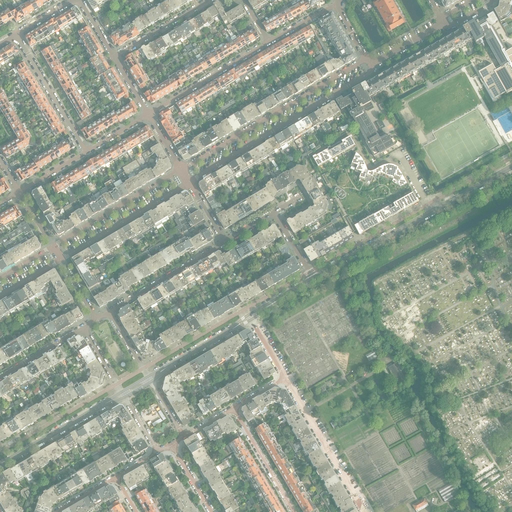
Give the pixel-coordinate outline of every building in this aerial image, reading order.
[(38,8),(33,0),(31,0),(29,2),(34,10),(35,11),(37,10),(37,9),(38,8)] [(98,7),(93,0),(87,0),(88,0),(95,13),(100,10),(99,8),(98,6),(98,7)] [(164,17),(177,9),(171,0),(170,0),(167,2),(167,1),(161,5),(158,7),(161,12),(164,17)] [(190,2),(188,0),(171,0),(177,9),(190,2)] [(261,5),(257,0),(250,0),(248,1),(253,9),(254,8),(256,10),(259,9),(258,6),(261,5)] [(306,10),(301,1),(300,0),(297,0),(299,2),(297,4),(302,13),(304,11),(305,10),(306,10)] [(310,8),(305,0),(303,0),(301,1),(306,10),(307,9),(308,9),(310,8)] [(323,1),(323,0),(305,0),(310,8),(313,6),(321,1),(322,2),(323,1)] [(400,14),(398,12),(399,11),(398,11),(397,9),(398,9),(397,8),(397,9),(395,6),(396,6),(396,5),(395,6),(394,4),(395,3),(394,3),(392,1),(393,0),(392,1),(391,0),(380,0),(376,2),(376,1),(372,3),(375,7),(376,7),(377,9),(376,9),(376,10),(377,9),(379,12),(378,12),(379,12),(380,14),(379,15),(380,15),(382,17),(381,17),(381,18),(382,17),(383,20),(382,20),(383,20),(385,22),(384,23),(385,23),(386,25),(385,26),(386,27),(388,26),(391,30),(403,23),(401,19),(403,18),(402,16),(401,17),(400,14),(401,14),(400,14)] [(34,10),(29,2),(24,5),(29,13),(30,13),(32,12),(34,10)] [(228,20),(225,15),(225,14),(224,13),(225,13),(224,12),(224,11),(223,11),(222,9),(221,9),(220,6),(217,2),(213,5),(214,7),(219,15),(220,16),(219,17),(220,20),(221,19),(224,23),(228,21),(228,20)] [(297,15),(291,4),(290,2),(289,2),(290,4),(289,5),(290,8),(288,9),(293,18),(296,16),(296,15),(297,15)] [(302,13),(297,4),(294,5),(293,3),(291,4),(297,15),(298,14),(299,14),(302,13)] [(511,14),(511,5),(509,5),(499,4),(498,7),(498,8),(494,10),(499,19),(498,19),(500,22),(505,19),(504,17),(505,16),(509,19),(511,14)] [(29,13),(24,5),(20,7),(23,12),(25,16),(27,15),(27,14),(29,13)] [(164,17),(161,12),(158,7),(157,5),(150,9),(151,10),(148,12),(149,13),(145,15),(151,25),(164,17)] [(21,21),(15,11),(11,13),(9,10),(10,9),(9,6),(7,7),(8,9),(13,18),(16,23),(18,22),(18,23),(21,21)] [(245,14),(241,6),(233,11),(238,19),(245,14)] [(293,18),(288,9),(287,6),(283,9),(288,20),(290,19),(291,19),(293,18)] [(25,16),(23,12),(20,7),(19,7),(20,8),(15,11),(21,21),(25,19),(24,18),(26,17),(25,16)] [(212,20),(219,15),(214,7),(200,15),(206,24),(208,23),(209,24),(212,21),(212,20)] [(83,18),(77,9),(75,8),(72,10),(73,12),(75,15),(77,19),(78,21),(83,18)] [(13,18),(8,9),(4,12),(3,10),(9,21),(10,21),(12,20),(12,19),(13,18)] [(73,12),(72,10),(71,9),(67,11),(67,12),(73,22),(77,19),(75,15),(73,12)] [(288,20),(283,9),(278,12),(279,14),(284,23),(287,21),(287,20),(288,20)] [(9,21),(3,10),(0,11),(0,16),(4,24),(4,23),(5,24),(7,23),(7,22),(9,21)] [(73,22),(67,12),(67,11),(62,14),(69,25),(72,24),(71,23),(73,22)] [(238,19),(233,11),(225,15),(228,20),(230,24),(232,24),(231,23),(238,19)] [(280,24),(274,14),(275,13),(274,11),(271,12),(273,15),(272,15),(273,17),(271,19),(276,27),(278,26),(279,25),(280,24)] [(284,23),(279,14),(277,15),(276,13),(275,13),(274,14),(280,24),(281,24),(282,24),(284,23)] [(69,25),(62,14),(58,17),(65,28),(69,25)] [(338,24),(335,20),(333,16),(334,16),(333,14),(332,14),(330,14),(318,21),(322,28),(324,27),(328,34),(339,27),(339,26),(338,24)] [(475,21),(466,26),(473,38),(477,46),(483,42),(482,40),(481,39),(484,38),(486,40),(485,40),(489,46),(489,47),(492,53),(493,54),(496,59),(497,60),(500,66),(495,69),(492,64),(478,72),(482,79),(480,80),(482,83),(484,82),(493,99),(500,96),(503,94),(505,93),(506,94),(511,90),(511,48),(506,52),(506,51),(495,31),(494,29),(493,27),(493,26),(492,25),(497,23),(495,18),(494,16),(492,14),(487,17),(488,19),(489,20),(485,21),(485,20),(482,22),(480,23),(479,21),(476,23),(475,21)] [(107,22),(108,21),(104,15),(98,18),(102,25),(107,22)] [(138,32),(151,25),(145,15),(143,17),(142,16),(136,20),(136,21),(133,23),(133,24),(138,32)] [(202,26),(206,24),(200,15),(187,23),(193,32),(195,30),(196,31),(203,27),(202,26)] [(65,28),(58,17),(54,19),(60,29),(64,27),(64,28),(65,28)] [(276,27),(271,19),(268,20),(267,18),(266,18),(265,18),(266,21),(271,29),(272,29),(273,29),(276,27)] [(60,29),(54,19),(49,22),(55,32),(60,29)] [(271,29),(266,21),(264,22),(265,23),(262,24),(267,32),(270,30),(271,29)] [(55,32),(49,22),(44,25),(50,35),(55,32)] [(139,34),(138,32),(133,24),(131,25),(130,23),(126,25),(134,38),(139,34)] [(190,34),(193,32),(187,23),(174,31),(180,40),(183,38),(183,39),(190,35),(190,34)] [(316,31),(318,30),(317,28),(316,29),(313,24),(310,25),(314,33),(317,31),(316,31)] [(50,35),(44,25),(39,28),(45,38),(50,35)] [(134,38),(126,25),(124,27),(121,29),(122,31),(128,41),(134,38)] [(314,36),(309,26),(305,28),(310,38),(314,36)] [(473,38),(466,26),(462,29),(463,29),(458,31),(465,43),(467,41),(470,40),(473,38)] [(81,37),(91,31),(88,27),(87,27),(83,30),(79,32),(78,33),(79,35),(80,35),(81,37)] [(346,39),(343,35),(341,30),(340,28),(339,27),(328,34),(332,40),(331,41),(330,41),(328,41),(328,42),(330,42),(331,42),(332,41),(336,49),(348,42),(347,42),(348,41),(347,39),(346,39)] [(45,38),(39,28),(35,31),(41,41),(45,38)] [(310,38),(305,28),(301,31),(306,40),(310,38)] [(259,37),(254,29),(252,30),(251,29),(249,30),(255,39),(259,37)] [(128,41),(122,31),(120,32),(118,30),(115,32),(122,44),(128,41)] [(255,39),(249,30),(245,33),(251,42),(255,39)] [(41,41),(35,31),(30,34),(36,44),(41,41)] [(83,42),(94,36),(91,31),(81,37),(80,38),(83,42)] [(177,42),(180,40),(174,31),(161,39),(167,48),(170,46),(170,47),(178,43),(177,42)] [(306,40),(301,31),(297,33),(302,42),(306,40)] [(451,51),(465,43),(458,31),(456,32),(456,33),(447,38),(446,37),(445,38),(445,39),(444,39),(451,51)] [(122,44),(115,32),(109,36),(115,46),(117,44),(119,47),(122,44)] [(251,42),(245,33),(241,35),(246,45),(251,42)] [(302,42),(297,33),(293,35),(299,45),(302,42)] [(36,44),(30,34),(27,36),(26,39),(31,48),(36,45),(35,44),(36,44)] [(246,45),(241,35),(236,38),(242,47),(246,45)] [(299,45),(293,35),(289,37),(295,48),(299,46),(298,45),(299,45)] [(98,44),(94,36),(83,42),(83,43),(82,43),(87,51),(98,44)] [(242,47),(236,38),(235,36),(231,38),(232,41),(238,50),(242,47)] [(295,48),(289,37),(285,39),(291,50),(295,48)] [(167,48),(161,39),(159,40),(158,41),(157,41),(153,43),(153,44),(152,45),(151,45),(149,46),(155,56),(157,55),(158,55),(166,51),(165,50),(168,48),(167,48)] [(291,50),(285,39),(281,42),(287,53),(287,52),(291,50)] [(443,55),(451,51),(444,39),(443,40),(443,39),(441,40),(441,41),(440,41),(432,46),(431,46),(430,46),(430,47),(429,48),(436,59),(439,58),(440,60),(445,58),(443,55)] [(238,50),(232,41),(230,42),(230,43),(228,44),(233,52),(238,50)] [(287,53),(281,42),(277,44),(282,54),(283,53),(283,55),(287,53)] [(356,57),(349,45),(350,44),(349,43),(348,43),(348,42),(336,49),(338,51),(342,58),(339,59),(341,63),(342,62),(344,65),(355,58),(356,57)] [(233,52),(228,44),(227,45),(226,44),(224,45),(222,43),(222,44),(229,55),(233,52)] [(103,52),(98,44),(87,51),(92,59),(101,54),(103,52)] [(229,55),(222,44),(218,46),(220,49),(225,57),(229,55)] [(282,54),(277,44),(273,46),(278,54),(278,56),(282,54)] [(19,53),(15,46),(11,45),(8,47),(13,55),(14,57),(19,53)] [(53,52),(51,48),(54,46),(53,45),(51,46),(52,46),(45,50),(42,52),(43,54),(43,55),(43,56),(44,57),(53,52)] [(155,56),(149,46),(145,48),(145,47),(144,47),(141,48),(147,59),(148,60),(151,59),(155,57),(155,56)] [(278,54),(273,46),(271,48),(269,49),(275,59),(277,58),(276,56),(278,54)] [(13,55),(8,47),(3,50),(8,58),(13,55)] [(147,59),(141,48),(135,52),(137,55),(140,53),(143,57),(145,61),(147,59)] [(225,57),(220,49),(217,50),(216,48),(214,49),(215,51),(221,60),(225,57)] [(424,66),(436,59),(429,48),(428,48),(426,49),(421,52),(414,56),(420,68),(422,67),(424,66)] [(275,59),(269,49),(265,51),(271,61),(275,59)] [(221,60),(215,51),(214,52),(214,53),(211,54),(216,63),(221,60)] [(271,61),(265,51),(261,53),(267,63),(267,64),(271,61)] [(47,61),(55,56),(53,52),(44,57),(45,58),(45,59),(46,61),(47,61)] [(216,63),(211,54),(210,52),(205,54),(212,65),(216,63)] [(267,63),(261,53),(257,56),(263,65),(267,63)] [(106,62),(101,54),(92,59),(90,61),(95,69),(106,62)] [(139,65),(132,54),(125,58),(127,60),(124,62),(130,71),(139,65)] [(212,65),(205,54),(201,57),(208,68),(212,65)] [(50,66),(58,61),(61,59),(58,55),(55,56),(47,61),(48,63),(48,64),(49,65),(50,66)] [(263,65),(257,56),(253,58),(260,68),(259,68),(263,65)] [(419,69),(420,68),(414,56),(401,63),(399,64),(399,65),(398,65),(405,77),(412,73),(416,70),(417,72),(419,70),(419,69)] [(208,68),(201,57),(197,59),(204,70),(208,68)] [(260,68),(253,58),(250,60),(254,68),(256,71),(260,68)] [(204,70),(197,59),(192,61),(199,73),(204,70)] [(335,71),(344,65),(342,62),(341,63),(339,59),(337,61),(336,60),(334,62),(334,61),(330,63),(335,71)] [(254,68),(250,60),(246,63),(250,71),(254,68)] [(52,70),(61,65),(58,61),(50,66),(51,67),(50,68),(51,69),(52,70)] [(199,73),(192,61),(188,64),(195,75),(199,73)] [(111,70),(106,62),(95,69),(100,77),(102,76),(111,70)] [(335,71),(330,63),(329,62),(317,69),(322,78),(326,76),(331,72),(331,73),(335,71)] [(17,73),(27,67),(26,67),(27,66),(26,64),(25,64),(24,63),(20,66),(19,65),(16,67),(15,68),(15,69),(17,73)] [(250,71),(246,63),(242,65),(248,75),(252,72),(250,71)] [(63,69),(65,68),(66,68),(63,64),(62,64),(61,65),(52,70),(53,71),(53,72),(54,74),(55,74),(63,69)] [(195,75),(188,64),(186,65),(185,65),(185,66),(184,67),(186,70),(191,78),(195,75)] [(145,75),(139,65),(130,71),(136,81),(145,75)] [(248,75),(242,65),(238,67),(244,78),(248,75)] [(398,81),(405,77),(398,65),(398,66),(397,65),(395,66),(395,67),(394,68),(390,70),(386,72),(386,71),(384,72),(384,73),(383,74),(390,86),(395,83),(398,81)] [(20,77),(29,72),(29,71),(30,70),(29,69),(27,69),(27,67),(17,73),(20,77)] [(244,78),(238,67),(234,70),(239,79),(239,78),(240,80),(244,78)] [(57,79),(66,74),(63,69),(55,74),(56,76),(56,77),(56,78),(57,78),(57,79)] [(118,77),(117,75),(116,75),(114,72),(115,71),(114,69),(113,69),(111,70),(102,76),(107,84),(118,77)] [(319,80),(321,79),(322,78),(317,69),(305,76),(310,86),(314,84),(313,83),(317,80),(319,80)] [(187,80),(182,72),(181,70),(175,73),(182,83),(187,80)] [(186,70),(182,72),(187,80),(191,78),(186,70)] [(239,79),(234,70),(229,72),(235,81),(239,79)] [(23,82),(32,76),(32,75),(31,73),(30,73),(29,72),(20,77),(23,82)] [(60,83),(71,76),(68,72),(66,74),(57,79),(58,80),(58,81),(59,82),(60,83)] [(235,81),(229,72),(225,75),(230,84),(235,81)] [(63,87),(71,82),(73,81),(72,78),(77,75),(76,73),(71,76),(60,83),(61,84),(61,85),(62,87),(63,87)] [(182,83),(175,73),(171,76),(174,80),(173,81),(175,83),(176,83),(178,87),(180,86),(180,87),(182,86),(182,85),(183,85),(182,83)] [(307,88),(310,86),(305,76),(303,74),(300,76),(298,77),(297,75),(295,76),(296,78),(297,78),(298,80),(292,84),(298,93),(301,91),(301,90),(306,87),(307,87),(307,88)] [(390,86),(383,74),(382,74),(380,74),(380,75),(372,80),(371,80),(369,81),(369,82),(376,94),(383,90),(390,86)] [(145,83),(150,80),(147,75),(145,75),(136,81),(139,87),(145,83)] [(230,84),(225,75),(221,78),(226,86),(230,84)] [(25,86),(34,80),(35,79),(34,77),(33,77),(32,76),(23,82),(25,86)] [(175,83),(173,81),(174,80),(171,76),(168,78),(169,79),(168,80),(169,83),(169,84),(170,86),(171,86),(173,90),(175,89),(176,89),(177,88),(178,88),(178,87),(176,83),(175,83)] [(123,85),(122,83),(121,83),(119,79),(118,77),(107,84),(111,92),(123,85)] [(226,86),(221,78),(216,80),(221,89),(226,86)] [(28,90),(37,85),(37,84),(38,83),(36,82),(35,82),(34,80),(25,86),(28,90)] [(173,90),(171,86),(170,86),(169,84),(169,83),(168,80),(163,83),(165,86),(164,87),(165,89),(166,89),(169,93),(171,92),(173,91),(173,90)] [(221,89),(216,80),(212,83),(217,92),(218,93),(220,92),(219,90),(221,89)] [(65,92),(74,86),(71,82),(63,87),(63,89),(63,90),(64,91),(65,91),(65,92)] [(376,94),(369,82),(365,84),(364,84),(361,86),(362,88),(363,90),(363,89),(363,90),(364,91),(363,91),(364,93),(365,93),(365,94),(366,95),(367,96),(366,96),(367,98),(368,97),(368,98),(371,96),(376,94)] [(169,93),(166,89),(165,89),(164,87),(165,86),(163,83),(158,86),(160,89),(160,90),(161,92),(162,92),(164,96),(166,95),(167,95),(168,94),(168,93),(169,93)] [(217,92),(212,83),(207,86),(213,94),(217,92)] [(295,95),(298,93),(292,84),(280,91),(286,100),(289,98),(293,95),(294,94),(295,95)] [(30,95),(40,89),(40,88),(39,86),(38,86),(37,85),(28,90),(30,95)] [(68,96),(77,91),(77,90),(79,89),(77,85),(74,87),(74,86),(65,92),(66,93),(66,94),(67,95),(68,96)] [(128,94),(127,91),(126,91),(124,88),(124,87),(123,85),(111,92),(117,101),(123,97),(128,94)] [(164,96),(162,92),(161,92),(160,90),(160,89),(158,86),(154,89),(155,91),(155,92),(156,94),(157,94),(160,98),(162,97),(164,96)] [(213,94),(207,86),(203,88),(209,99),(210,99),(211,98),(211,97),(211,96),(213,94)] [(363,110),(361,108),(362,107),(370,102),(370,101),(370,102),(368,98),(368,97),(367,98),(366,96),(367,96),(366,95),(365,94),(365,93),(364,93),(363,91),(364,91),(363,90),(363,89),(363,90),(362,88),(361,86),(352,91),(353,93),(348,95),(349,97),(347,98),(346,97),(345,97),(346,98),(346,97),(346,98),(342,100),(341,98),(336,101),(337,103),(341,110),(346,107),(350,113),(349,113),(352,117),(367,142),(366,143),(370,150),(370,149),(374,156),(380,153),(399,142),(394,131),(380,139),(379,139),(378,137),(378,136),(363,110)] [(209,99),(203,88),(199,91),(204,100),(206,98),(207,100),(209,99)] [(33,99),(42,93),(43,92),(42,90),(40,90),(40,89),(30,95),(33,99)] [(160,98),(157,94),(156,94),(155,92),(155,91),(154,89),(149,91),(151,94),(151,95),(152,97),(153,97),(155,101),(157,100),(158,100),(159,99),(160,98)] [(286,100),(280,91),(279,89),(274,91),(273,89),(271,90),(273,93),(269,95),(271,97),(268,99),(273,108),(277,106),(276,105),(282,102),(286,100)] [(71,101),(80,95),(77,91),(68,96),(68,97),(69,99),(70,99),(71,101)] [(155,101),(153,97),(152,97),(151,95),(151,94),(149,91),(144,95),(148,101),(150,103),(151,102),(152,103),(153,103),(155,102),(155,101)] [(204,100),(199,91),(194,94),(199,102),(204,100)] [(36,103),(45,97),(44,95),(43,95),(42,93),(33,99),(36,103)] [(199,102),(194,94),(190,96),(195,105),(199,102)] [(74,106),(83,100),(88,97),(87,95),(84,97),(83,97),(82,98),(80,95),(71,101),(71,102),(72,103),(72,104),(74,106)] [(195,105),(190,96),(185,99),(192,110),(191,107),(195,105)] [(273,108),(268,99),(267,96),(254,104),(255,105),(261,115),(264,113),(268,110),(270,109),(270,110),(273,108)] [(38,108),(47,102),(48,101),(47,99),(46,99),(45,97),(36,103),(38,108)] [(9,103),(6,99),(6,98),(0,102),(0,108),(9,103)] [(192,110),(185,99),(181,101),(188,113),(192,110)] [(76,110),(86,105),(83,100),(74,106),(74,107),(75,108),(75,109),(76,110)] [(188,113),(181,101),(176,104),(180,109),(182,113),(181,113),(183,116),(188,113)] [(3,113),(14,106),(11,102),(9,103),(0,108),(1,110),(2,112),(3,113)] [(41,112),(50,107),(50,106),(51,105),(49,103),(48,104),(47,102),(38,108),(41,112)] [(137,109),(133,102),(129,105),(131,110),(133,114),(134,114),(135,114),(136,113),(136,112),(137,112),(137,111),(137,110),(137,109)] [(339,112),(335,104),(333,102),(331,104),(330,104),(323,109),(322,109),(321,109),(321,110),(320,110),(326,120),(334,115),(338,117),(341,115),(339,112)] [(79,115),(89,109),(86,105),(76,110),(77,111),(76,111),(77,113),(78,113),(79,115)] [(133,114),(131,110),(129,105),(124,108),(127,113),(126,113),(129,117),(129,116),(130,117),(132,116),(132,115),(133,114)] [(261,115),(255,105),(252,106),(252,105),(247,108),(246,105),(241,108),(242,109),(240,110),(241,112),(247,123),(248,123),(250,122),(250,121),(258,116),(259,117),(261,115)] [(5,117),(14,112),(16,110),(14,106),(3,113),(4,114),(3,115),(4,116),(5,117)] [(44,117),(53,111),(52,110),(53,109),(52,107),(50,107),(41,112),(44,117)] [(129,117),(126,113),(127,113),(124,108),(119,111),(122,115),(124,120),(125,119),(126,120),(127,119),(127,118),(129,117)] [(82,120),(91,115),(92,114),(89,109),(79,115),(79,116),(80,118),(81,118),(82,120)] [(159,120),(170,114),(171,114),(168,109),(160,114),(159,115),(161,118),(159,119),(159,120)] [(313,128),(326,120),(320,110),(320,111),(319,111),(318,111),(317,112),(310,116),(309,116),(308,117),(308,118),(307,118),(313,128)] [(47,122),(56,116),(55,115),(55,113),(54,112),(53,112),(53,111),(44,117),(47,122)] [(124,120),(122,115),(119,111),(115,114),(118,118),(117,118),(118,121),(120,122),(121,122),(123,121),(123,120),(124,120)] [(8,121),(17,116),(14,112),(5,117),(6,117),(5,118),(6,120),(7,120),(8,121)] [(118,118),(115,114),(114,112),(109,114),(112,119),(112,120),(114,123),(115,123),(117,122),(118,121),(117,118),(118,118)] [(247,123),(241,112),(239,114),(238,113),(229,118),(229,119),(227,120),(226,120),(227,121),(233,131),(234,131),(235,131),(236,130),(236,129),(244,125),(245,125),(246,124),(247,123)] [(114,123),(112,120),(112,119),(109,114),(105,117),(108,122),(107,122),(109,126),(110,126),(111,126),(112,125),(112,124),(114,123)] [(162,125),(163,125),(173,119),(170,114),(159,120),(162,125)] [(11,126),(20,120),(17,116),(8,121),(8,122),(9,124),(10,124),(11,126)] [(50,126),(59,121),(58,119),(58,118),(57,116),(56,116),(47,122),(50,126)] [(109,126),(107,122),(108,122),(105,117),(100,120),(103,125),(105,129),(106,128),(106,129),(108,128),(108,127),(109,126)] [(300,135),(313,128),(307,118),(306,118),(305,119),(304,120),(297,124),(296,124),(295,125),(295,126),(294,126),(300,135)] [(165,130),(175,124),(173,119),(163,125),(165,130)] [(13,130),(22,125),(20,120),(11,126),(11,127),(12,129),(13,130)] [(105,129),(103,125),(100,120),(95,123),(99,128),(98,128),(100,132),(101,131),(102,132),(103,131),(103,130),(105,129)] [(233,131),(227,121),(226,120),(221,123),(221,124),(219,125),(225,136),(226,136),(227,136),(228,135),(228,134),(233,131)] [(52,131),(62,126),(61,124),(61,123),(60,121),(59,121),(50,126),(51,129),(49,130),(43,134),(44,137),(52,131)] [(100,132),(98,128),(99,128),(95,123),(91,125),(94,130),(94,131),(96,134),(97,134),(99,133),(100,132)] [(168,134),(178,128),(175,124),(165,130),(168,134)] [(225,136),(219,125),(217,126),(213,128),(212,127),(210,124),(208,125),(211,129),(207,131),(208,132),(205,134),(212,144),(213,144),(214,143),(215,142),(223,138),(225,137),(225,136)] [(16,135),(16,134),(25,129),(26,129),(25,128),(25,129),(22,125),(13,130),(13,131),(14,133),(15,133),(16,135)] [(96,134),(94,131),(94,130),(91,125),(86,128),(89,133),(91,137),(92,137),(93,137),(94,136),(94,135),(96,134)] [(60,133),(64,130),(64,129),(64,128),(63,126),(62,126),(52,131),(56,137),(60,134),(60,133)] [(154,136),(148,126),(143,129),(145,132),(145,133),(147,136),(149,139),(154,136)] [(301,138),(300,135),(294,126),(293,126),(292,127),(291,128),(284,132),(283,132),(282,133),(282,134),(281,134),(287,144),(293,140),(295,142),(301,138)] [(91,137),(89,133),(86,128),(81,131),(87,140),(88,139),(88,140),(90,139),(90,138),(91,137)] [(171,139),(181,133),(182,132),(181,130),(179,131),(178,128),(168,134),(171,139)] [(26,129),(25,129),(16,134),(19,139),(30,141),(31,137),(26,129)] [(147,136),(145,133),(145,132),(143,129),(139,132),(141,135),(141,136),(142,138),(143,138),(145,141),(149,139),(147,136)] [(142,138),(141,136),(141,135),(139,132),(135,135),(137,138),(136,139),(138,141),(140,144),(145,141),(143,138),(142,138)] [(178,140),(183,137),(181,133),(171,139),(170,139),(175,146),(180,143),(178,140)] [(212,144),(205,134),(203,135),(203,134),(193,140),(194,140),(192,142),(198,153),(201,151),(209,146),(210,146),(211,145),(211,144),(212,144)] [(277,150),(287,144),(281,134),(280,134),(279,135),(278,136),(271,140),(270,140),(268,141),(274,152),(275,153),(278,151),(277,150)] [(138,141),(136,139),(137,138),(135,135),(130,137),(132,140),(132,141),(134,144),(134,143),(136,147),(140,144),(138,141)] [(347,138),(340,142),(346,153),(356,147),(355,145),(356,145),(352,138),(351,136),(350,137),(347,138)] [(134,144),(132,141),(132,140),(130,137),(126,140),(128,143),(127,144),(129,146),(131,149),(136,147),(134,143),(134,144)] [(198,153),(192,142),(191,142),(192,143),(188,146),(183,138),(184,138),(183,137),(178,140),(180,143),(182,141),(183,144),(176,148),(181,157),(182,157),(183,159),(186,160),(188,158),(189,159),(198,153)] [(75,147),(71,138),(66,141),(68,145),(67,145),(68,147),(69,147),(71,150),(72,149),(73,149),(74,148),(75,147)] [(36,147),(42,144),(29,141),(30,141),(19,139),(14,141),(20,151),(29,146),(36,147)] [(129,146),(127,144),(128,143),(126,140),(121,142),(123,146),(123,147),(125,149),(127,152),(131,149),(129,146)] [(20,151),(14,141),(13,142),(12,142),(11,143),(11,144),(10,144),(16,154),(20,151)] [(68,147),(67,145),(68,145),(66,141),(61,144),(63,147),(63,148),(64,150),(66,152),(68,151),(68,152),(70,151),(70,150),(71,150),(69,147),(68,147)] [(261,160),(274,152),(268,141),(266,143),(265,144),(258,148),(257,148),(256,149),(255,150),(261,160)] [(125,149),(123,147),(123,146),(121,142),(117,145),(119,148),(119,149),(120,152),(121,151),(123,155),(127,152),(125,149)] [(339,143),(336,144),(341,153),(342,155),(346,153),(340,142),(339,143)] [(16,154),(10,144),(9,145),(8,145),(6,146),(6,147),(12,156),(16,154)] [(64,150),(63,148),(63,147),(61,144),(56,147),(58,150),(58,151),(59,153),(60,153),(61,155),(63,154),(64,154),(65,153),(66,152),(64,150)] [(155,153),(162,149),(159,144),(153,148),(149,150),(145,153),(142,155),(145,160),(155,153)] [(335,145),(332,147),(337,156),(341,153),(336,144),(335,145)] [(120,152),(119,149),(119,148),(117,145),(112,148),(114,151),(114,152),(116,154),(118,158),(123,155),(121,151),(120,152)] [(59,153),(58,151),(58,150),(56,147),(56,146),(51,149),(53,152),(52,153),(53,155),(54,155),(56,158),(58,157),(59,157),(60,156),(61,156),(61,155),(60,153),(59,153)] [(12,156),(6,147),(5,147),(4,147),(2,148),(2,149),(1,149),(7,159),(12,156)] [(328,149),(327,150),(332,158),(337,156),(332,147),(330,148),(330,147),(327,148),(328,149)] [(116,154),(114,152),(114,151),(112,148),(108,150),(110,154),(111,157),(112,157),(114,160),(118,158),(116,154)] [(56,158),(54,155),(53,155),(52,153),(53,152),(51,149),(46,152),(48,155),(48,156),(49,157),(50,157),(52,161),(54,160),(56,159),(56,158)] [(167,159),(162,149),(155,153),(157,158),(158,160),(163,161),(167,159)] [(111,157),(110,154),(108,150),(104,153),(106,156),(105,157),(107,160),(107,159),(109,163),(114,160),(112,157),(111,157)] [(248,168),(261,160),(255,150),(254,150),(252,151),(245,156),(244,156),(242,157),(242,158),(248,168)] [(323,152),(322,152),(327,161),(328,161),(328,162),(331,160),(331,159),(332,158),(327,150),(325,151),(323,152)] [(52,161),(50,157),(49,157),(48,156),(48,155),(46,152),(42,154),(44,158),(44,159),(44,160),(45,160),(47,164),(49,163),(50,163),(51,162),(51,161),(52,161)] [(320,154),(318,155),(322,164),(327,161),(322,152),(320,154)] [(107,160),(105,157),(106,156),(104,153),(99,156),(101,159),(101,160),(103,162),(105,165),(109,163),(107,159),(107,160)] [(166,172),(167,171),(171,169),(170,169),(171,169),(171,167),(171,166),(169,163),(170,162),(167,159),(163,161),(158,160),(157,158),(155,153),(145,160),(146,163),(147,162),(152,164),(150,168),(156,178),(160,176),(159,176),(164,173),(166,172)] [(356,153),(351,165),(356,168),(361,158),(360,157),(359,156),(358,155),(357,154),(356,154),(356,153)] [(44,159),(44,158),(42,154),(37,157),(39,160),(39,161),(40,163),(41,163),(43,166),(45,165),(47,164),(45,160),(44,160),(44,159)] [(315,155),(312,157),(313,158),(318,166),(322,164),(318,155),(316,156),(315,155)] [(105,165),(103,162),(101,160),(101,159),(99,156),(95,158),(97,162),(98,162),(99,164),(99,165),(100,168),(102,170),(104,169),(103,167),(105,165)] [(43,166),(41,163),(40,163),(39,161),(39,160),(37,157),(34,159),(33,157),(32,158),(33,161),(38,169),(40,168),(41,168),(42,167),(43,166)] [(99,165),(99,164),(98,162),(97,162),(95,158),(94,159),(90,161),(96,171),(100,168),(99,165)] [(235,176),(248,168),(242,158),(241,158),(239,159),(231,164),(229,165),(229,166),(235,176)] [(356,168),(355,171),(361,174),(365,164),(364,163),(364,162),(363,162),(363,161),(362,160),(362,159),(361,159),(361,158),(356,168)] [(156,178),(150,168),(147,170),(143,172),(136,160),(129,164),(142,186),(143,186),(145,185),(145,184),(152,180),(153,180),(156,178)] [(38,169),(33,161),(32,162),(29,164),(31,168),(32,168),(33,170),(33,171),(35,173),(36,173),(38,172),(38,171),(37,170),(38,169)] [(96,171),(90,161),(87,163),(86,164),(88,167),(88,168),(89,170),(90,170),(92,173),(96,171)] [(29,173),(27,171),(27,170),(24,167),(23,164),(21,165),(22,166),(23,168),(20,169),(26,179),(27,179),(29,178),(29,177),(30,176),(28,173),(29,173)] [(33,171),(33,170),(32,168),(31,168),(29,164),(24,167),(27,170),(27,171),(29,173),(28,173),(30,176),(31,176),(33,175),(33,174),(35,173),(33,171)] [(92,173),(90,170),(89,170),(88,168),(88,167),(86,164),(81,166),(83,170),(84,170),(86,172),(85,173),(87,176),(90,175),(91,177),(93,176),(93,175),(92,173)] [(142,186),(129,164),(122,168),(129,180),(125,182),(126,183),(123,185),(129,194),(130,194),(132,193),(132,192),(142,186)] [(361,174),(359,178),(365,180),(368,172),(368,171),(367,171),(367,170),(367,169),(367,168),(366,168),(366,167),(366,166),(365,165),(365,164),(361,174)] [(383,166),(379,176),(388,179),(389,177),(393,179),(398,169),(398,168),(397,168),(396,167),(395,166),(394,166),(392,165),(391,165),(389,165),(388,165),(386,165),(385,166),(383,166)] [(85,173),(86,172),(84,170),(83,170),(81,166),(77,169),(79,172),(80,172),(81,175),(83,179),(87,176),(85,173)] [(232,177),(235,176),(229,166),(228,166),(227,166),(226,167),(218,172),(217,172),(216,173),(215,174),(221,184),(228,180),(232,177)] [(310,177),(306,169),(305,169),(305,168),(298,166),(298,167),(297,167),(290,171),(295,181),(297,180),(300,180),(301,183),(310,177)] [(376,170),(373,177),(378,179),(379,176),(383,166),(382,166),(382,167),(381,167),(380,167),(380,168),(379,168),(378,169),(377,169),(376,170)] [(26,179),(20,169),(15,172),(20,180),(21,182),(22,181),(22,182),(24,180),(26,179)] [(81,175),(80,172),(79,172),(77,169),(73,172),(74,175),(75,175),(77,178),(76,178),(78,181),(83,179),(81,175)] [(393,179),(392,181),(396,185),(397,185),(402,175),(402,174),(401,174),(401,173),(401,172),(400,172),(400,171),(399,171),(399,170),(398,170),(398,169),(393,179)] [(368,172),(365,180),(371,182),(373,177),(376,170),(375,170),(375,171),(374,171),(373,171),(373,172),(372,172),(371,172),(370,172),(369,172),(368,172)] [(295,181),(290,171),(288,172),(287,172),(279,176),(280,177),(278,178),(284,189),(284,188),(286,188),(286,186),(293,183),(295,182),(295,181)] [(76,178),(77,178),(75,175),(74,175),(73,172),(68,174),(70,178),(71,178),(72,180),(72,181),(74,184),(78,181),(76,178)] [(72,181),(72,180),(71,178),(70,178),(68,174),(64,177),(66,180),(66,181),(68,183),(67,183),(69,187),(74,184),(72,181)] [(209,191),(221,184),(215,174),(214,174),(213,174),(213,175),(211,176),(210,176),(208,177),(208,178),(200,183),(199,185),(199,186),(200,187),(199,187),(206,198),(211,195),(209,191)] [(402,175),(397,185),(400,188),(404,185),(407,184),(404,179),(404,178),(402,175)] [(67,183),(68,183),(66,181),(66,180),(64,177),(59,180),(61,183),(62,183),(64,186),(63,186),(65,189),(69,187),(67,183)] [(318,187),(315,183),(313,179),(312,179),(310,177),(301,183),(309,196),(320,190),(319,189),(318,190),(317,188),(318,187)] [(9,188),(3,178),(0,179),(0,182),(1,185),(1,186),(2,187),(3,188),(5,192),(9,190),(9,189),(9,188)] [(283,189),(284,189),(278,178),(275,180),(275,179),(267,183),(268,184),(265,186),(266,188),(272,197),(275,196),(275,194),(274,194),(280,190),(281,190),(283,189)] [(63,186),(64,186),(62,183),(61,183),(59,180),(55,182),(57,185),(58,186),(59,188),(61,192),(63,190),(64,192),(66,191),(65,189),(63,186)] [(59,188),(58,186),(57,185),(55,182),(50,185),(53,190),(56,195),(61,192),(59,188)] [(129,194),(123,185),(120,186),(119,186),(116,188),(113,189),(109,192),(115,202),(116,202),(118,201),(118,200),(125,196),(126,196),(128,195),(128,194),(129,194)] [(115,202),(109,192),(106,187),(92,195),(96,201),(95,201),(101,211),(102,210),(103,210),(104,209),(105,208),(112,204),(113,204),(114,203),(115,202)] [(45,195),(41,188),(33,193),(33,195),(34,198),(40,207),(49,202),(45,195)] [(270,202),(274,200),(273,198),(272,197),(266,188),(252,196),(260,208),(263,206),(263,205),(266,203),(270,201),(270,202)] [(322,197),(320,194),(321,193),(320,190),(309,196),(313,202),(322,197)] [(411,191),(402,197),(408,207),(417,202),(418,201),(417,198),(416,199),(411,191)] [(194,203),(192,199),(189,194),(189,195),(188,193),(184,192),(181,194),(181,193),(173,198),(180,209),(184,216),(186,219),(192,215),(191,212),(188,207),(194,203)] [(217,202),(216,199),(215,198),(216,197),(214,194),(211,195),(206,198),(211,206),(217,202)] [(256,210),(260,208),(252,196),(239,204),(246,216),(249,214),(253,211),(256,209),(256,210)] [(326,213),(327,209),(328,206),(327,205),(327,204),(322,197),(313,202),(315,205),(314,207),(312,208),(317,218),(325,214),(325,212),(326,213)] [(397,201),(393,204),(398,213),(403,210),(403,211),(407,209),(406,208),(408,207),(402,197),(396,200),(397,201)] [(174,213),(180,209),(173,198),(160,206),(167,217),(173,214),(176,219),(177,218),(174,213)] [(101,211),(95,201),(94,202),(93,201),(92,202),(85,206),(85,207),(83,209),(88,218),(89,219),(90,218),(90,217),(99,212),(99,213),(101,211)] [(56,213),(49,202),(40,207),(46,218),(56,213)] [(88,218),(83,209),(80,210),(79,210),(75,212),(71,206),(70,204),(63,208),(64,208),(64,210),(69,217),(70,219),(75,227),(77,225),(78,225),(85,220),(86,221),(87,220),(88,219),(88,218)] [(243,218),(246,216),(239,204),(225,213),(232,225),(235,223),(235,222),(239,219),(242,218),(243,218)] [(393,204),(388,206),(393,215),(398,213),(393,204)] [(387,205),(381,208),(382,210),(388,219),(393,215),(388,206),(387,205)] [(22,215),(16,206),(15,207),(14,207),(13,208),(12,209),(17,218),(22,215)] [(169,220),(167,217),(160,206),(157,208),(158,209),(152,213),(151,212),(148,214),(155,225),(157,223),(158,225),(162,223),(160,221),(161,221),(162,223),(169,220)] [(65,233),(75,227),(70,219),(66,222),(64,221),(64,210),(64,208),(61,210),(59,215),(58,219),(59,220),(57,225),(52,228),(54,232),(55,232),(57,235),(58,235),(59,236),(59,235),(60,235),(60,236),(63,234),(63,233),(64,233),(65,233)] [(315,219),(317,218),(312,208),(311,209),(310,208),(309,209),(309,210),(302,214),(301,214),(299,215),(305,225),(307,224),(307,225),(311,223),(316,230),(319,228),(318,226),(317,227),(313,222),(316,220),(315,219)] [(17,218),(12,209),(11,209),(9,210),(7,211),(9,214),(9,215),(10,217),(11,217),(13,221),(17,218)] [(382,210),(377,212),(383,221),(388,219),(382,210)] [(13,221),(11,217),(10,217),(9,215),(9,214),(7,211),(7,212),(6,212),(5,212),(5,213),(3,214),(4,216),(4,217),(6,220),(6,219),(9,223),(11,227),(13,226),(10,222),(13,221)] [(188,223),(201,215),(199,211),(192,215),(186,219),(180,222),(182,227),(185,225),(184,224),(187,222),(188,223)] [(57,225),(59,220),(58,219),(59,215),(57,212),(56,213),(46,218),(52,228),(57,225)] [(232,225),(225,213),(224,212),(217,216),(225,229),(232,225)] [(377,212),(373,215),(378,224),(383,221),(377,212)] [(372,213),(367,216),(373,227),(378,224),(373,215),(372,213)] [(9,223),(6,219),(6,220),(4,217),(4,216),(3,214),(2,214),(1,215),(0,216),(0,215),(0,218),(0,219),(0,220),(1,222),(2,222),(4,226),(9,223)] [(142,233),(155,225),(148,214),(144,216),(145,217),(139,220),(138,220),(137,220),(136,221),(136,222),(135,222),(142,233)] [(196,225),(204,220),(201,215),(188,223),(189,225),(186,227),(185,225),(182,227),(181,228),(184,232),(191,228),(196,225)] [(305,225),(299,215),(299,216),(298,216),(296,217),(296,218),(291,221),(291,220),(290,220),(289,220),(287,221),(287,222),(294,233),(303,228),(302,227),(305,225)] [(367,216),(362,219),(368,229),(370,228),(371,229),(373,228),(373,227),(367,216)] [(309,238),(323,230),(333,224),(333,223),(335,222),(334,219),(331,221),(331,222),(306,237),(299,241),(301,246),(304,244),(303,243),(307,240),(309,244),(312,242),(309,238)] [(362,219),(358,221),(364,232),(368,229),(362,219)] [(208,227),(204,220),(196,225),(198,227),(203,224),(206,229),(208,227)] [(358,221),(353,224),(356,230),(359,235),(360,236),(363,234),(362,233),(364,232),(358,221)] [(142,233),(135,222),(134,222),(133,223),(132,223),(128,226),(125,228),(124,227),(123,228),(123,229),(130,242),(136,238),(138,241),(144,237),(142,233)] [(22,232),(29,228),(27,223),(21,227),(12,232),(11,231),(8,233),(9,234),(8,235),(10,239),(11,240),(23,233),(22,232)] [(281,237),(276,229),(274,226),(273,226),(271,227),(271,228),(264,232),(263,232),(262,233),(261,233),(267,244),(274,240),(274,241),(281,237)] [(352,236),(348,227),(347,226),(338,231),(337,231),(338,233),(344,244),(354,238),(352,236)] [(214,236),(209,229),(207,230),(206,228),(201,231),(202,233),(201,234),(207,243),(213,240),(211,237),(214,236)] [(122,243),(128,239),(130,242),(123,229),(122,230),(121,229),(120,230),(120,231),(113,235),(112,235),(110,236),(110,237),(120,254),(126,250),(122,243)] [(40,246),(31,231),(27,234),(31,240),(28,242),(26,238),(19,242),(28,255),(40,248),(40,247),(40,246)] [(344,244),(338,233),(337,231),(327,237),(334,249),(344,244)] [(255,252),(267,244),(261,233),(261,234),(260,234),(259,234),(258,235),(255,238),(251,240),(250,239),(249,240),(249,241),(248,241),(255,252)] [(195,251),(207,243),(201,234),(189,241),(195,251)] [(120,254),(110,237),(109,237),(107,238),(107,239),(100,243),(99,243),(98,244),(97,245),(107,262),(120,254)] [(334,249),(327,237),(318,243),(325,255),(334,249)] [(195,251),(189,241),(187,238),(184,240),(183,239),(173,245),(180,257),(180,256),(181,256),(183,256),(183,255),(186,253),(190,250),(191,252),(192,252),(195,251)] [(242,259),(255,252),(248,241),(247,241),(246,242),(245,243),(242,245),(239,247),(238,247),(236,248),(236,249),(235,249),(242,259)] [(28,255),(19,242),(6,250),(14,263),(28,255)] [(279,252),(280,251),(287,247),(284,243),(281,245),(282,246),(278,248),(279,249),(277,249),(279,252)] [(325,255),(318,243),(304,251),(311,262),(321,255),(322,256),(325,255)] [(107,262),(97,245),(96,245),(95,245),(94,246),(94,247),(90,249),(90,248),(80,254),(83,259),(86,257),(87,260),(88,260),(89,259),(91,258),(91,259),(93,258),(93,259),(96,257),(101,265),(107,262)] [(179,257),(180,257),(173,245),(160,253),(167,264),(168,264),(169,264),(169,263),(177,258),(178,258),(179,257)] [(292,255),(287,247),(280,251),(282,255),(285,253),(288,257),(292,255)] [(229,267),(242,259),(235,249),(234,249),(233,250),(233,251),(226,255),(225,255),(224,254),(222,255),(226,263),(229,267)] [(14,263),(6,250),(3,251),(3,252),(1,253),(0,252),(0,269),(1,271),(14,263)] [(226,263),(222,255),(221,254),(220,253),(218,252),(215,254),(220,264),(221,264),(222,266),(226,263)] [(154,272),(164,266),(165,266),(166,265),(167,265),(167,264),(160,253),(151,259),(144,262),(151,274),(152,274),(153,273),(154,272)] [(87,264),(89,261),(88,260),(87,260),(86,257),(83,259),(80,254),(73,259),(72,260),(71,260),(81,277),(90,272),(86,265),(87,264)] [(220,264),(215,254),(214,255),(213,255),(212,255),(212,256),(209,258),(204,260),(201,262),(208,272),(220,264)] [(300,268),(293,258),(286,262),(287,263),(281,267),(287,277),(299,270),(300,268)] [(150,275),(150,274),(151,274),(144,262),(131,271),(138,282),(139,282),(140,281),(140,280),(148,275),(149,276),(150,275)] [(195,280),(208,272),(201,262),(199,263),(199,264),(192,268),(191,268),(189,269),(195,280)] [(274,284),(287,277),(281,267),(268,274),(274,284)] [(195,280),(189,269),(186,271),(179,276),(178,276),(176,277),(182,287),(195,280)] [(65,287),(60,278),(55,270),(53,271),(53,270),(47,274),(49,278),(46,280),(50,286),(53,285),(55,289),(54,289),(56,292),(65,287)] [(99,277),(101,276),(99,273),(97,274),(95,275),(94,274),(96,273),(94,270),(92,271),(92,270),(91,271),(90,272),(81,277),(89,290),(98,285),(100,284),(100,283),(102,282),(99,277)] [(138,282),(131,271),(121,277),(121,278),(118,280),(119,282),(125,292),(127,290),(128,289),(127,288),(132,285),(135,283),(136,284),(137,283),(137,282),(138,282)] [(46,292),(47,288),(50,286),(46,280),(49,278),(47,274),(36,281),(32,284),(32,283),(29,285),(36,298),(46,292)] [(261,292),(274,284),(268,274),(255,282),(261,292)] [(182,287),(176,277),(174,278),(174,279),(170,281),(176,291),(182,287)] [(125,292),(119,282),(113,286),(112,284),(113,283),(112,281),(111,282),(105,286),(107,290),(107,291),(113,300),(115,298),(118,296),(120,295),(123,293),(125,293),(125,292)] [(176,291),(170,281),(166,283),(163,285),(170,295),(176,291)] [(248,299),(261,292),(255,282),(243,289),(242,288),(248,299)] [(36,298),(29,285),(25,287),(26,288),(23,290),(20,292),(19,291),(16,293),(23,304),(29,300),(30,301),(29,302),(30,305),(31,304),(35,310),(38,308),(34,303),(33,301),(35,300),(35,299),(36,298)] [(113,300),(107,291),(99,296),(97,293),(99,292),(97,289),(97,288),(99,287),(98,285),(89,290),(100,308),(106,304),(106,303),(110,301),(111,301),(113,300)] [(157,303),(170,295),(163,285),(161,286),(161,287),(154,291),(153,291),(151,292),(157,303)] [(72,299),(65,287),(56,292),(57,294),(56,295),(62,305),(72,299)] [(246,301),(248,299),(242,288),(228,296),(235,307),(237,306),(237,305),(238,305),(245,301),(246,301)] [(144,310),(157,303),(151,292),(148,294),(141,298),(141,299),(140,298),(139,299),(139,300),(138,300),(142,307),(144,310)] [(10,312),(23,304),(16,293),(13,295),(13,296),(7,299),(6,298),(3,300),(10,312)] [(234,308),(234,307),(235,307),(228,296),(215,304),(221,315),(222,315),(224,314),(224,313),(231,309),(232,309),(234,308)] [(0,317),(10,312),(3,300),(0,302),(0,303),(0,317)] [(220,316),(220,315),(221,315),(215,304),(201,312),(201,311),(200,311),(207,323),(208,323),(210,322),(210,321),(217,317),(218,317),(219,317),(220,316)] [(131,313),(133,312),(129,305),(120,310),(121,311),(119,312),(119,313),(121,316),(119,317),(124,326),(135,319),(131,313)] [(77,321),(83,318),(78,308),(71,312),(65,316),(70,325),(71,325),(73,324),(73,323),(77,321)] [(207,323),(200,311),(193,316),(192,314),(190,315),(191,317),(187,319),(194,331),(196,330),(196,329),(197,329),(196,329),(204,325),(205,325),(207,324),(207,323)] [(70,325),(65,316),(64,315),(58,319),(56,316),(50,320),(51,321),(57,332),(58,332),(60,332),(60,331),(65,328),(67,326),(68,327),(70,326),(70,325)] [(194,331),(187,319),(185,316),(178,320),(179,322),(180,324),(173,328),(180,339),(181,339),(183,338),(183,337),(190,333),(191,333),(193,332),(193,331),(194,331)] [(142,333),(139,328),(143,326),(142,324),(138,326),(137,324),(140,323),(137,318),(135,320),(135,319),(124,326),(132,339),(142,333)] [(57,332),(51,321),(48,323),(47,321),(36,328),(43,339),(44,339),(45,338),(46,337),(53,333),(54,334),(55,334),(57,332)] [(43,339),(36,328),(23,336),(29,347),(30,347),(32,346),(32,345),(40,341),(41,341),(42,340),(42,339),(43,339)] [(179,340),(179,339),(180,339),(173,328),(159,336),(161,338),(167,347),(169,346),(169,345),(173,343),(176,341),(177,341),(178,341),(179,340)] [(260,347),(252,334),(251,334),(250,332),(247,331),(245,332),(231,340),(236,349),(240,347),(240,345),(239,345),(246,341),(250,347),(249,348),(248,349),(250,353),(260,347)] [(149,341),(144,340),(143,337),(143,336),(142,333),(132,339),(140,352),(142,354),(141,355),(146,356),(151,336),(149,341)] [(29,348),(29,347),(23,336),(9,344),(16,355),(17,355),(18,354),(19,353),(26,349),(27,349),(29,348)] [(88,347),(84,341),(83,339),(83,340),(82,338),(81,339),(80,337),(78,336),(75,338),(68,342),(70,345),(72,347),(73,347),(75,351),(76,351),(77,353),(88,347)] [(167,347),(161,338),(158,340),(158,341),(155,343),(153,342),(154,337),(151,336),(146,356),(150,357),(151,355),(153,355),(167,347)] [(237,351),(236,349),(231,340),(218,348),(224,358),(224,359),(236,353),(235,352),(237,351)] [(15,356),(15,355),(16,355),(9,344),(0,349),(0,359),(2,363),(3,363),(5,362),(5,361),(8,359),(13,357),(14,357),(15,356)] [(96,360),(92,354),(88,347),(77,353),(79,355),(78,356),(81,360),(83,365),(84,364),(85,366),(86,366),(96,360)] [(264,362),(267,360),(260,347),(250,353),(249,353),(251,356),(249,356),(252,361),(256,367),(257,367),(264,362)] [(65,358),(63,354),(59,348),(58,348),(56,349),(56,350),(50,354),(49,354),(47,355),(46,356),(52,365),(59,361),(65,358)] [(224,358),(218,348),(204,356),(210,366),(212,365),(213,366),(219,362),(222,360),(221,359),(224,358)] [(377,357),(373,351),(365,356),(369,361),(377,357)] [(40,373),(52,365),(46,356),(45,355),(44,356),(44,357),(37,362),(36,361),(34,362),(34,363),(40,373)] [(210,366),(204,356),(190,364),(196,375),(198,373),(199,374),(208,369),(207,368),(210,366)] [(103,373),(96,360),(86,366),(88,368),(89,368),(91,371),(89,377),(104,380),(105,376),(103,375),(103,373)] [(264,379),(275,373),(267,360),(264,362),(257,367),(261,373),(264,379)] [(27,380),(40,373),(34,363),(33,363),(31,364),(31,365),(24,369),(23,369),(22,370),(21,371),(27,380)] [(406,381),(400,371),(396,363),(388,368),(397,385),(406,381)] [(196,375),(190,364),(172,374),(175,380),(181,383),(186,380),(187,381),(195,377),(194,376),(196,375)] [(21,384),(27,380),(21,371),(20,371),(19,372),(18,373),(12,377),(11,376),(9,377),(9,378),(15,388),(21,384)] [(255,385),(249,373),(237,380),(238,380),(237,381),(243,392),(255,385)] [(181,383),(175,380),(172,374),(165,378),(165,379),(164,379),(162,384),(178,388),(179,385),(180,386),(181,383)] [(87,394),(100,387),(100,386),(101,384),(103,385),(104,380),(89,377),(88,382),(85,384),(84,381),(82,380),(79,382),(80,383),(81,384),(87,394)] [(0,392),(2,396),(14,388),(15,388),(9,378),(8,378),(7,378),(6,379),(6,380),(0,383),(0,392)] [(230,400),(243,392),(237,381),(224,389),(230,400)] [(87,394),(81,384),(78,385),(78,384),(74,386),(73,384),(72,383),(69,385),(69,387),(66,388),(73,399),(78,396),(79,399),(87,394)] [(178,390),(178,388),(162,384),(161,388),(162,389),(163,389),(162,390),(166,396),(172,393),(178,393),(179,391),(178,390)] [(73,399),(66,388),(64,390),(63,389),(59,391),(55,393),(56,394),(53,396),(54,397),(60,407),(73,399)] [(277,402),(280,390),(275,388),(260,397),(266,407),(269,405),(268,404),(271,402),(274,402),(275,401),(277,402)] [(216,408),(230,400),(224,389),(210,397),(216,408)] [(285,400),(289,397),(286,391),(280,390),(277,402),(279,402),(279,404),(282,405),(285,400)] [(187,404),(183,397),(182,397),(181,395),(180,396),(178,393),(172,393),(166,396),(177,414),(187,408),(187,407),(188,407),(186,404),(187,404)] [(60,407),(54,397),(52,398),(51,397),(42,402),(43,403),(41,404),(46,414),(60,407)] [(216,408),(210,397),(207,398),(199,402),(200,404),(198,405),(200,409),(204,415),(216,408)] [(266,407),(260,397),(246,405),(247,406),(253,416),(254,418),(261,414),(262,416),(264,415),(262,411),(264,410),(263,409),(266,407)] [(294,406),(289,397),(285,400),(282,405),(284,407),(283,408),(285,412),(294,406)] [(33,422),(46,414),(41,404),(38,406),(38,405),(29,410),(30,411),(27,412),(33,422)] [(129,415),(128,414),(127,414),(123,407),(120,406),(110,411),(114,417),(113,421),(113,424),(119,421),(119,419),(122,423),(121,424),(123,426),(132,421),(131,421),(132,420),(131,419),(130,419),(129,416),(129,415)] [(254,418),(253,416),(247,406),(243,408),(242,411),(243,413),(243,414),(251,426),(251,427),(252,427),(253,427),(254,430),(259,427),(254,418)] [(303,421),(301,418),(297,411),(295,407),(294,406),(285,412),(284,412),(286,416),(285,417),(290,425),(291,424),(292,427),(303,421)] [(191,415),(187,408),(177,414),(181,421),(191,415)] [(113,421),(114,417),(110,411),(108,413),(107,412),(106,413),(106,414),(103,415),(101,416),(101,417),(106,426),(109,424),(108,423),(113,421)] [(33,422),(27,412),(25,413),(24,412),(16,417),(16,418),(14,420),(20,430),(33,422)] [(184,426),(195,420),(192,414),(191,415),(181,421),(184,426)] [(106,426),(101,417),(98,418),(96,419),(96,420),(102,430),(104,428),(105,429),(107,428),(106,426)] [(237,429),(232,420),(231,420),(229,418),(227,417),(220,421),(220,420),(217,422),(223,434),(226,432),(226,433),(231,431),(232,433),(237,429)] [(7,437),(20,430),(14,420),(12,421),(11,420),(7,423),(3,425),(3,426),(1,427),(7,437)] [(99,431),(102,430),(96,420),(95,420),(93,421),(86,425),(85,425),(83,426),(83,427),(89,437),(92,436),(92,437),(100,432),(99,431)] [(136,429),(135,426),(135,425),(134,425),(133,424),(133,423),(133,421),(132,421),(123,426),(123,427),(122,427),(123,430),(122,430),(129,441),(140,434),(139,434),(140,433),(139,432),(138,432),(137,430),(137,429),(136,429)] [(311,435),(309,432),(303,421),(292,427),(294,430),(293,430),(298,439),(299,438),(300,441),(311,435)] [(221,435),(223,434),(217,422),(214,424),(214,425),(207,429),(207,428),(204,430),(204,431),(207,436),(210,441),(213,440),(213,441),(222,436),(221,435)] [(270,434),(268,431),(269,430),(267,426),(266,427),(264,424),(259,427),(254,430),(256,433),(257,432),(259,435),(258,436),(260,439),(270,434)] [(86,439),(89,437),(83,427),(82,427),(80,428),(80,429),(73,433),(72,433),(71,434),(70,434),(70,435),(76,445),(79,443),(79,444),(87,440),(86,439)] [(199,442),(199,441),(202,439),(198,433),(188,439),(184,441),(184,442),(187,447),(188,448),(199,442)] [(148,448),(143,441),(143,440),(143,439),(143,438),(142,438),(141,437),(141,436),(140,435),(140,434),(129,441),(135,452),(134,452),(136,455),(148,448)] [(275,444),(274,441),(275,440),(273,436),(271,437),(270,434),(260,439),(262,442),(263,442),(265,445),(264,446),(266,449),(275,444)] [(74,446),(76,445),(70,435),(69,435),(67,436),(60,440),(59,440),(58,441),(58,442),(57,442),(63,452),(66,451),(66,452),(71,450),(71,451),(73,454),(74,453),(73,451),(72,451),(71,449),(74,447),(74,446)] [(319,449),(317,445),(311,435),(300,441),(302,443),(301,444),(306,453),(307,452),(309,455),(319,449)] [(243,445),(242,443),(241,441),(241,440),(240,439),(239,438),(238,436),(232,439),(233,442),(225,447),(229,453),(233,451),(235,453),(245,447),(244,447),(245,446),(244,445),(243,445)] [(61,454),(63,452),(57,442),(56,442),(56,443),(55,443),(54,444),(47,448),(45,449),(45,450),(44,450),(50,460),(53,458),(54,460),(61,455),(61,454)] [(195,461),(207,454),(199,442),(188,448),(190,451),(190,450),(194,457),(194,458),(195,461)] [(281,454),(280,451),(281,450),(279,446),(277,447),(275,444),(266,449),(268,452),(269,452),(271,455),(270,456),(272,459),(281,454)] [(251,456),(249,453),(248,454),(246,451),(247,450),(245,448),(245,447),(235,453),(240,462),(251,456)] [(127,460),(123,453),(120,449),(108,456),(114,467),(117,465),(123,461),(124,462),(127,460)] [(327,462),(325,459),(319,449),(309,455),(310,457),(309,458),(314,466),(315,466),(316,468),(327,462)] [(48,461),(50,460),(44,450),(43,450),(42,451),(34,456),(34,455),(32,456),(32,457),(37,468),(40,466),(41,467),(48,463),(48,461)] [(167,465),(165,461),(166,460),(162,454),(157,457),(158,457),(157,457),(151,461),(154,465),(159,474),(170,468),(168,465),(167,465)] [(203,474),(215,467),(207,454),(195,461),(197,464),(198,464),(202,471),(201,471),(203,474)] [(287,463),(286,461),(287,460),(285,456),(283,457),(281,454),(272,459),(274,462),(275,462),(277,465),(276,466),(278,469),(287,463)] [(114,467),(108,456),(96,463),(102,474),(105,473),(105,472),(111,468),(111,469),(114,467)] [(256,465),(254,462),(253,463),(252,460),(252,459),(251,456),(240,462),(245,471),(256,465)] [(24,477),(38,469),(37,468),(32,457),(31,457),(29,458),(29,459),(28,460),(21,464),(20,463),(18,464),(18,465),(24,477)] [(65,464),(61,458),(59,459),(65,469),(70,465),(68,462),(65,464)] [(335,476),(333,473),(327,462),(316,468),(318,471),(317,472),(322,480),(323,479),(324,482),(335,476)] [(102,474),(96,463),(83,471),(90,482),(93,480),(92,479),(95,477),(99,475),(99,476),(102,474)] [(293,473),(291,471),(293,470),(290,466),(289,467),(287,463),(278,469),(280,472),(282,475),(282,476),(284,479),(293,473)] [(151,470),(148,465),(147,466),(145,464),(143,466),(147,473),(149,471),(151,470)] [(24,477),(18,465),(17,466),(17,465),(15,466),(15,468),(11,470),(18,481),(24,477)] [(261,474),(259,471),(259,472),(257,469),(258,468),(256,465),(245,471),(251,480),(261,474)] [(135,484),(149,477),(149,476),(147,473),(143,466),(140,467),(140,468),(136,470),(133,472),(132,472),(130,473),(130,474),(135,484)] [(211,488),(223,481),(219,474),(220,473),(223,472),(221,470),(218,472),(215,467),(203,474),(205,477),(206,477),(210,484),(209,484),(211,488)] [(176,479),(171,471),(172,471),(170,468),(159,474),(167,488),(168,487),(178,481),(176,478),(176,479)] [(18,481),(11,470),(10,469),(0,475),(0,485),(6,487),(7,484),(9,483),(12,482),(12,483),(15,482),(18,481)] [(90,482),(83,471),(71,478),(78,489),(81,487),(80,486),(86,483),(87,483),(90,482)] [(299,483),(297,481),(299,480),(296,476),(295,477),(293,473),(284,479),(286,482),(288,485),(287,485),(289,489),(299,483)] [(135,484),(130,474),(125,477),(124,479),(126,482),(125,482),(129,489),(136,485),(135,484)] [(267,484),(265,481),(264,481),(262,478),(263,478),(261,474),(251,480),(251,481),(252,481),(253,483),(252,484),(255,488),(256,487),(257,490),(267,484)] [(343,489),(341,486),(335,476),(324,482),(326,484),(325,485),(330,494),(331,493),(332,496),(338,492),(343,489)] [(70,492),(64,481),(62,477),(60,478),(63,482),(57,485),(64,497),(67,495),(67,494),(70,492)] [(78,489),(71,478),(70,478),(64,481),(70,492),(74,490),(74,491),(78,489)] [(183,492),(181,487),(179,485),(180,485),(178,481),(168,487),(170,491),(169,491),(173,498),(174,497),(176,500),(186,494),(184,491),(183,492)] [(231,494),(228,489),(228,488),(229,488),(232,487),(231,485),(227,487),(223,481),(211,488),(213,491),(214,490),(218,497),(217,498),(220,501),(231,494)] [(460,493),(454,482),(438,491),(445,502),(460,493)] [(305,493),(303,491),(305,490),(302,486),(301,487),(299,483),(289,489),(291,492),(292,492),(294,495),(293,495),(295,499),(305,493)] [(273,494),(271,491),(270,491),(268,488),(269,487),(267,484),(257,490),(259,492),(258,493),(260,498),(261,497),(263,499),(273,494)] [(7,492),(5,489),(6,487),(0,485),(0,501),(1,504),(13,498),(10,493),(9,494),(7,491),(7,492)] [(64,497),(57,485),(47,491),(46,491),(43,492),(45,495),(43,496),(52,504),(55,502),(55,501),(60,498),(61,499),(64,497)] [(119,498),(118,495),(114,488),(113,488),(113,487),(112,487),(109,486),(108,487),(107,486),(106,487),(97,493),(103,503),(108,499),(109,501),(109,502),(111,506),(108,508),(109,510),(111,509),(115,506),(120,503),(118,501),(119,501),(119,500),(120,500),(120,499),(119,498)] [(152,499),(149,493),(146,489),(141,492),(136,496),(137,497),(136,497),(137,499),(138,499),(139,501),(139,502),(140,503),(141,503),(141,505),(152,499)] [(351,503),(349,499),(349,500),(343,489),(338,492),(332,496),(334,498),(333,499),(335,503),(338,507),(339,507),(340,509),(351,503)] [(97,506),(103,503),(97,493),(83,501),(89,511),(96,507),(96,508),(95,508),(97,511),(99,510),(97,506)] [(310,503),(309,501),(310,500),(308,496),(307,497),(305,493),(295,499),(297,502),(298,502),(300,505),(299,505),(301,508),(310,503)] [(191,505),(189,500),(187,498),(188,498),(186,494),(176,500),(178,504),(177,504),(181,511),(182,511),(186,511),(194,507),(192,504),(191,505)] [(239,507),(236,502),(240,500),(239,499),(237,500),(235,501),(231,494),(220,501),(221,504),(222,504),(226,511),(225,511),(231,511),(233,511),(239,507)] [(278,503),(276,500),(276,501),(274,497),(273,494),(263,499),(265,502),(264,503),(266,508),(267,507),(268,509),(278,503)] [(52,504),(43,496),(42,498),(40,497),(38,501),(39,501),(35,511),(48,511),(50,507),(51,507),(52,504)] [(17,511),(17,510),(20,508),(14,499),(13,499),(13,498),(1,504),(5,511),(16,511),(17,511)] [(417,511),(428,506),(427,504),(428,503),(424,498),(412,505),(415,511),(416,510),(416,511),(417,511)] [(150,511),(157,508),(152,500),(152,499),(141,505),(142,506),(142,507),(143,508),(145,511),(144,511),(150,511)] [(86,511),(89,511),(83,501),(70,509),(71,511),(86,511)] [(125,511),(124,511),(122,508),(123,507),(122,506),(121,506),(120,503),(115,506),(111,509),(111,510),(107,511),(125,511)] [(283,511),(282,510),(281,510),(279,507),(280,507),(278,503),(268,509),(270,511),(283,511)] [(316,509),(317,509),(315,505),(314,506),(312,503),(311,503),(310,503),(301,508),(303,511),(304,511),(303,511),(310,511),(316,509)] [(355,511),(352,506),(351,503),(340,509),(342,511),(341,511),(355,511)]
